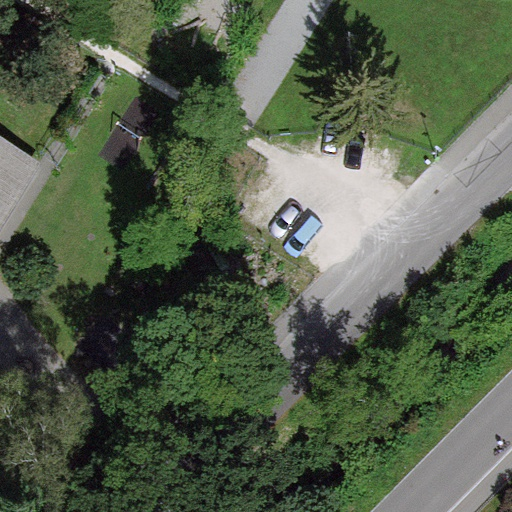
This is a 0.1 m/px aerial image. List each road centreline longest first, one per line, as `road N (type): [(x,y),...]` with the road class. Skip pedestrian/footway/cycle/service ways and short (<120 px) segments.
road 1 (residential): [(131,511),(511,133)]
road 2 (residential): [(414,511),(511,414)]
